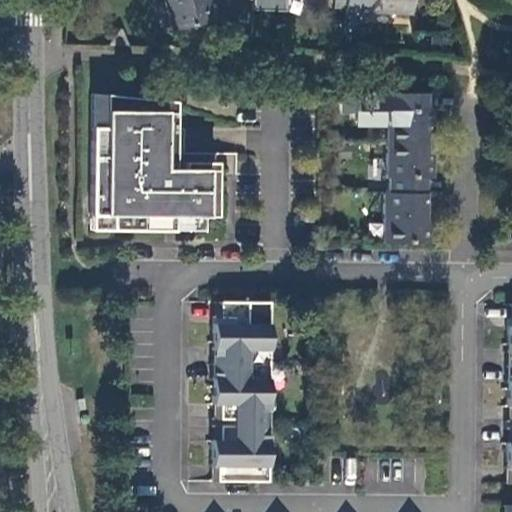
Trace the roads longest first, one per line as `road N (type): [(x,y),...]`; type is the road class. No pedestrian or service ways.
road 1 (residential): [(462,503),(172,504),(178,275),(468,278)]
road 2 (tertiary): [(29,0),(26,136),(56,511)]
road 3 (residential): [(468,278),(462,503)]
road 4 (residential): [(468,278),(472,123)]
